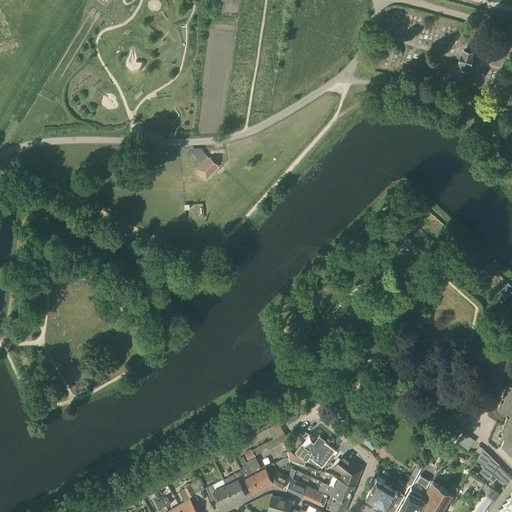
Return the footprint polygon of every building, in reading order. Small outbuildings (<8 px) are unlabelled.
[(470,59),(472,54),(463,51),(462,57),(461,56),(459,63),(460,63),(458,68),(467,71),(469,66),(470,66),(471,59),(470,59)] [(254,169),(270,162),(266,153),(250,160),(254,169)] [(207,156),(195,169),(206,180),(218,167),(217,166),(218,165),(210,157),(209,158),(207,156)] [(109,281),(88,271),(86,275),(107,286),(109,281)] [(506,298),(511,290),(511,286),(507,282),(499,291),(506,298)] [(511,383),(509,383),(507,387),(506,387),(502,395),(504,395),(502,400),(500,399),(497,407),(510,412),(508,417),(507,416),(501,431),(502,432),(500,437),(504,438),(501,445),(511,457),(511,383)] [(468,417),(472,410),(461,404),(457,411),(468,417)] [(451,424),(448,430),(457,435),(461,429),(451,424)] [(273,438),(265,442),(268,448),(287,438),(287,437),(281,426),(270,432),(273,438)] [(372,450),(380,440),(369,431),(361,441),(372,450)] [(325,442),(319,438),(314,445),(317,448),(313,452),(302,443),(295,453),(307,462),(310,458),(322,467),(335,450),(326,443),(326,442),(325,441),(325,442)] [(498,465),(499,464),(484,449),(477,459),(483,466),(478,474),(487,481),(491,475),(498,465)] [(256,456),(255,455),(252,450),(245,454),(249,460),(256,456)] [(304,466),(305,462),(290,450),(287,451),(289,461),(304,466)] [(273,481),(265,465),(255,470),(252,464),(248,466),(243,455),(242,456),(259,488),(273,481)] [(352,463),(342,455),(333,467),(343,474),(341,478),(355,484),(361,469),(353,462),(352,463)] [(252,492),(259,488),(242,456),(238,458),(244,468),(240,470),(252,492)] [(287,457),(281,460),(283,465),(289,462),(287,457)] [(284,488),(289,478),(276,471),(277,469),(273,461),(265,465),(273,481),(275,483),(283,488),(284,488)] [(498,465),(491,475),(502,483),(508,474),(498,465)] [(222,479),(233,500),(245,494),(242,486),(246,484),(240,470),(222,479)] [(385,511),(393,511),(404,495),(397,490),(397,489),(396,488),(395,489),(377,478),(379,476),(375,473),(367,487),(370,489),(366,496),(386,509),(385,511)] [(411,486),(416,477),(410,474),(405,483),(411,486)] [(188,497),(204,488),(199,478),(182,487),(188,497)] [(303,497),(308,486),(290,478),(289,478),(284,488),(303,497)] [(331,495),(348,501),(354,485),(338,478),(334,487),(322,481),(318,489),(331,494),(331,495)] [(220,506),(233,500),(222,479),(205,487),(212,501),(217,498),(220,506)] [(442,511),(458,487),(453,484),(448,491),(432,481),(421,499),(420,500),(425,503),(419,511),(442,511)] [(308,486),(303,497),(323,505),(326,497),(322,495),(323,493),(308,486)] [(420,500),(421,499),(417,496),(421,490),(412,486),(409,491),(407,490),(404,495),(393,511),(419,511),(425,503),(420,500)] [(511,511),(511,490),(510,494),(511,497),(506,499),(507,502),(502,505),(503,507),(498,510),(498,511),(511,511)] [(293,511),(294,509),(290,508),(292,501),(272,495),(267,511),(269,511),(293,511)] [(337,511),(343,511),(348,501),(331,495),(326,507),(327,507),(327,508),(337,511)] [(166,507),(171,504),(166,496),(161,499),(166,507)] [(179,505),(182,511),(197,511),(190,498),(179,505)] [(161,508),(165,506),(161,499),(157,501),(161,508)]
